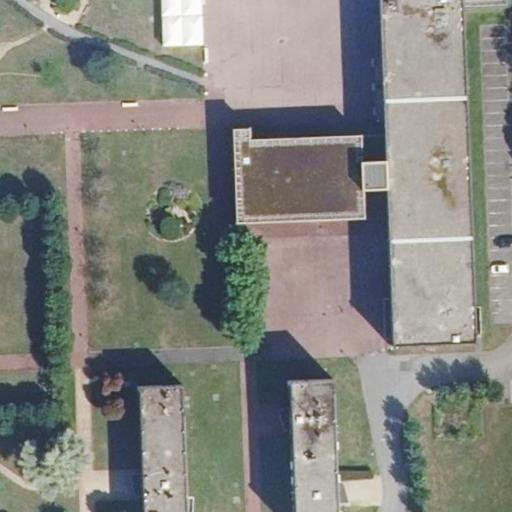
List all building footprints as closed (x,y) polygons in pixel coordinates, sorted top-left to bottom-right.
[(156,0),(158,46),(199,44),(197,0),(156,0)] [(511,0),(390,0),(396,173),(397,202),(402,345),(488,347),(475,10),(511,10),(511,0)] [(362,144),(228,151),(232,234),(368,229),(369,202),(397,202),(396,173),(365,173),(362,144)] [(186,511),(187,379),(143,379),(142,470),(142,504),(141,511),(186,511)] [(343,511),(346,379),(299,379),(297,511),(343,511)]
